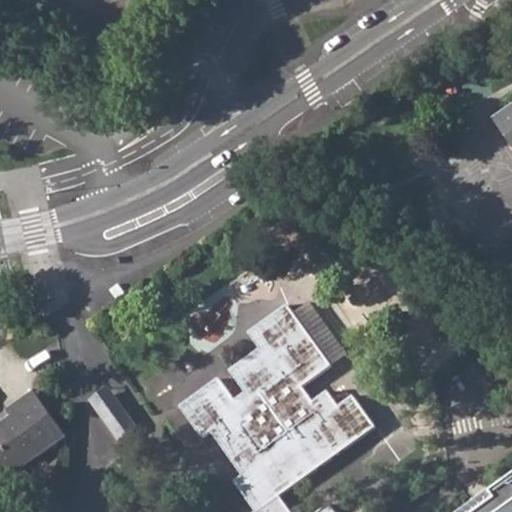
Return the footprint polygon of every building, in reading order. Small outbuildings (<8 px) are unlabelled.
[(511,105),(493,119),(511,146),(511,105)] [(279,193),(275,200),(290,208),(294,200),(279,193)] [(243,475),(234,482),(244,497),(364,411),(353,395),(338,406),(327,391),(313,400),(303,386),(331,366),(288,305),(249,333),(260,348),(230,371),(245,392),(234,400),(219,379),(181,407),(203,437),(211,431),(243,475)] [(92,399),(123,440),(142,426),(111,385),(92,399)] [(33,391),(6,410),(11,416),(0,423),(0,475),(4,481),(65,437),(33,391)] [(334,511),(329,504),(316,511),(290,511),(279,496),(375,426),(364,411),(244,497),(255,511),(254,511),(334,511)] [(511,511),(511,470),(453,511),(511,511)]
